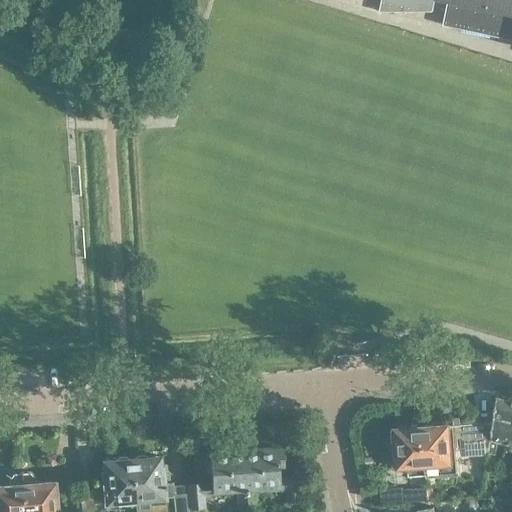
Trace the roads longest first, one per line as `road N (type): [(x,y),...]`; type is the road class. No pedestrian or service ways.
road 1 (residential): [(0,413),(317,386)]
road 2 (residential): [(511,381),(317,386)]
road 3 (residential): [(351,511),(317,386)]
